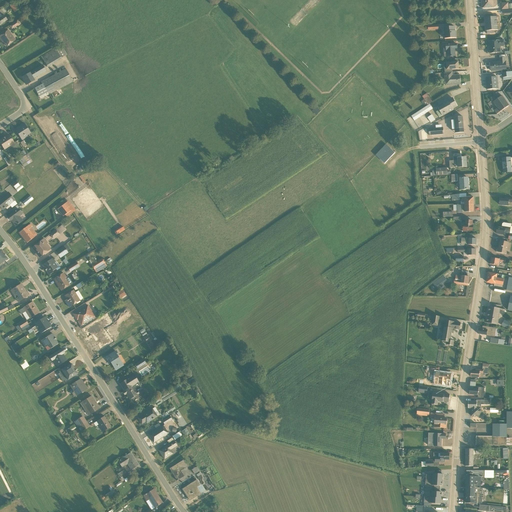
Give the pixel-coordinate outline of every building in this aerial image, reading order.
[(493,0),(482,0),(483,5),(481,5),(482,9),(494,8),(493,0)] [(16,2),(9,7),(15,14),(21,10),(16,2)] [(486,22),(486,25),(500,23),(499,17),(492,17),(492,15),(485,15),(485,18),(484,18),(485,22),(486,22)] [(11,29),(20,25),(18,21),(9,25),(11,29)] [(500,30),(500,23),(486,25),(486,27),(485,27),(485,31),(486,31),(487,34),(494,34),(494,31),(500,30)] [(455,27),(443,28),(444,39),(456,39),(455,27)] [(8,30),(0,36),(0,40),(1,41),(2,41),(6,47),(15,40),(8,30)] [(504,40),(488,42),(490,54),(501,53),(501,47),(504,46),(504,40)] [(444,53),(444,57),(455,57),(455,52),(454,52),(454,49),(457,49),(456,44),(445,45),(446,53),(444,53)] [(41,57),(47,68),(67,57),(61,46),(41,57)] [(490,63),(491,72),(506,70),(505,58),(499,58),(499,62),(490,63)] [(44,66),(31,73),(22,78),(27,86),(35,81),(33,78),(46,71),(44,66)] [(73,83),(66,69),(33,86),(40,100),(73,83)] [(511,79),(511,71),(511,72),(502,73),(503,81),(511,79)] [(445,86),(460,85),(459,76),(452,76),(452,72),(444,73),(445,86)] [(497,77),(486,78),(487,90),(498,89),(497,77)] [(427,94),(422,97),(424,100),(421,102),(422,104),(424,103),(425,105),(427,105),(432,102),(427,94)] [(494,111),(497,115),(509,106),(502,96),(493,102),(497,109),(494,111)] [(436,112),(439,118),(442,116),(442,117),(454,111),(453,108),(456,106),(452,99),(437,107),(439,110),(436,112)] [(411,117),(414,121),(432,109),(429,105),(411,117)] [(312,111),(317,115),(321,111),(316,107),(312,111)] [(454,130),(455,134),(464,133),(462,117),(453,118),(454,121),(452,122),(453,130),(454,130)] [(24,124),(15,130),(22,141),(28,137),(27,136),(31,134),(24,124)] [(14,144),(9,135),(0,140),(0,142),(4,150),(14,144)] [(385,166),(396,153),(386,145),(375,157),(385,166)] [(457,157),(453,158),(453,161),(449,161),(449,168),(467,167),(466,158),(457,159),(457,157)] [(28,165),(23,158),(19,160),(23,167),(28,165)] [(511,166),(511,158),(502,158),(503,173),(511,172),(511,166)] [(430,173),(430,177),(447,175),(450,174),(449,171),(447,171),(447,168),(435,169),(436,171),(432,171),(432,173),(430,173)] [(468,178),(459,179),(460,190),(468,190),(468,178)] [(23,188),(16,180),(11,184),(17,192),(23,188)] [(8,192),(0,199),(0,207),(2,210),(5,208),(6,210),(10,207),(12,209),(17,204),(14,201),(15,201),(8,192)] [(30,196),(22,202),(25,206),(33,200),(30,196)] [(500,199),(499,205),(511,206),(511,198),(505,198),(505,199),(500,199)] [(66,218),(75,211),(68,201),(57,210),(63,217),(64,215),(66,218)] [(473,205),(461,205),(457,205),(457,214),(465,214),(465,212),(473,212),(473,205)] [(22,214),(18,209),(7,218),(10,221),(11,220),(15,226),(23,221),(20,217),(22,214)] [(461,220),(461,224),(463,224),(462,232),(467,232),(467,231),(472,231),(473,227),(472,227),(472,225),(470,225),(470,221),(461,220)] [(29,225),(18,233),(26,243),(37,235),(31,228),(32,227),(30,224),(29,225)] [(509,236),(508,240),(511,240),(511,226),(511,227),(511,225),(503,224),(502,228),(497,228),(496,234),(509,236)] [(61,226),(50,235),(54,239),(65,230),(61,226)] [(114,231),(116,235),(124,230),(122,226),(114,231)] [(476,239),(462,238),(462,235),(456,236),(456,239),(461,239),(461,246),(468,247),(468,245),(476,246),(476,239)] [(47,243),(44,239),(32,248),(35,252),(37,253),(35,255),(38,259),(50,249),(46,244),(47,243)] [(508,242),(500,241),(498,248),(497,248),(496,253),(506,255),(508,242)] [(55,252),(60,258),(68,253),(67,252),(70,250),(66,244),(55,252)] [(5,257),(0,251),(0,264),(5,261),(6,262),(9,260),(6,256),(5,257)] [(42,265),(44,269),(45,269),(46,271),(46,272),(48,276),(53,273),(52,272),(56,269),(57,271),(60,268),(57,264),(53,259),(53,260),(52,258),(42,265)] [(91,265),(96,273),(106,266),(102,258),(91,265)] [(510,261),(491,258),(490,265),(499,266),(499,263),(510,264),(510,261)] [(67,268),(70,272),(79,267),(76,262),(67,268)] [(54,279),(61,291),(72,283),(68,276),(66,277),(64,273),(54,279)] [(504,279),(497,278),(498,275),(489,273),(487,283),(503,286),(504,279)] [(455,280),(454,280),(454,284),(468,286),(469,277),(456,275),(455,280)] [(444,277),(436,283),(439,288),(448,281),(444,277)] [(20,284),(10,291),(18,303),(28,296),(20,284)] [(122,289),(117,292),(121,298),(126,295),(122,289)] [(69,308),(80,301),(73,291),(65,296),(68,302),(66,303),(69,308)] [(32,302),(18,311),(21,315),(22,314),(25,318),(28,316),(29,319),(38,314),(39,313),(35,306),(32,302)] [(80,327),(95,317),(88,305),(73,315),(80,327)] [(500,309),(488,307),(486,323),(498,325),(500,309)] [(440,318),(431,316),(430,326),(438,328),(440,318)] [(33,331),(47,323),(44,318),(34,324),(35,326),(31,329),(33,331)] [(18,325),(21,329),(28,324),(25,320),(18,325)] [(510,324),(504,320),(501,326),(507,329),(510,324)] [(460,323),(445,321),(445,323),(443,323),(443,327),(441,327),(441,333),(442,333),(441,341),(447,342),(446,346),(453,347),(453,341),(451,341),(452,329),(459,330),(460,323)] [(47,323),(33,331),(35,334),(38,332),(40,334),(51,328),(47,323)] [(496,329),(482,327),(482,330),(479,329),(478,334),(494,337),(496,329)] [(144,337),(147,342),(155,338),(152,332),(144,337)] [(41,341),(47,351),(58,344),(52,334),(41,341)] [(64,353),(62,349),(49,357),(52,362),(53,361),(57,367),(66,361),(62,354),(64,353)] [(116,352),(106,358),(109,362),(110,361),(116,371),(123,366),(118,356),(119,356),(116,352)] [(25,360),(19,364),(23,370),(29,366),(25,360)] [(137,369),(146,364),(143,360),(134,365),(137,369)] [(78,374),(71,364),(59,372),(59,373),(58,374),(62,382),(64,381),(65,382),(78,374)] [(482,378),(483,374),(487,374),(489,365),(483,364),(482,370),(475,370),(475,372),(471,371),(470,377),(479,378),(482,378)] [(142,389),(133,375),(119,384),(130,400),(141,393),(139,391),(142,389)] [(202,395),(192,378),(155,402),(157,406),(193,384),(200,396),(202,395)] [(87,389),(80,379),(69,386),(73,392),(71,393),(74,397),(87,389)] [(473,389),(469,388),(469,395),(477,396),(477,399),(484,399),(484,388),(473,387),(473,389)] [(431,405),(437,406),(438,402),(443,403),(443,402),(449,402),(450,395),(441,394),(432,393),(431,405)] [(99,408),(92,397),(79,405),(87,416),(99,408)] [(468,402),(468,408),(471,409),(481,408),(481,405),(489,405),(489,399),(484,399),(484,401),(476,400),(476,402),(468,402)] [(142,425),(145,422),(146,424),(159,415),(155,408),(138,419),(142,425)] [(418,408),(417,415),(429,416),(430,409),(418,408)] [(481,408),(471,409),(471,417),(481,418),(481,408)] [(506,424),(492,424),(492,437),(475,437),(475,446),(511,445),(511,438),(507,438),(507,429),(511,428),(511,412),(506,412),(506,424)] [(431,413),(430,418),(435,419),(434,428),(446,429),(447,419),(444,419),(445,414),(431,413)] [(89,426),(83,416),(74,422),(80,431),(89,426)] [(111,427),(104,416),(96,422),(102,433),(111,427)] [(162,421),(164,425),(172,420),(169,416),(162,421)] [(74,424),(65,430),(67,433),(76,428),(74,424)] [(163,426),(148,435),(153,443),(168,433),(163,426)] [(189,434),(186,429),(181,432),(184,437),(189,434)] [(172,436),(174,440),(181,436),(179,432),(172,436)] [(431,441),(431,445),(423,445),(423,449),(432,450),(432,446),(441,446),(441,439),(446,439),(446,435),(428,434),(428,440),(431,441)] [(158,451),(164,460),(173,454),(171,450),(177,446),(172,438),(167,441),(168,444),(158,451)] [(474,449),(466,449),(465,467),(473,467),(474,449)] [(138,465),(131,453),(118,462),(122,468),(127,465),(130,470),(138,465)] [(435,453),(434,460),(426,460),(426,467),(439,466),(439,463),(444,463),(444,461),(449,461),(449,454),(435,453)] [(187,467),(183,460),(169,469),(177,480),(176,481),(177,481),(184,477),(181,471),(187,467)] [(128,476),(123,470),(119,473),(124,479),(128,476)] [(426,474),(426,479),(442,480),(442,479),(442,478),(443,475),(441,475),(441,471),(435,471),(435,474),(426,474)] [(466,471),(466,488),(480,489),(481,488),(481,477),(485,477),(485,471),(478,471),(473,471),(466,471)] [(440,486),(442,486),(442,485),(442,482),(442,480),(426,479),(425,485),(434,486),(434,489),(439,489),(440,486)] [(197,480),(182,489),(185,493),(189,501),(200,494),(196,488),(200,485),(197,480)] [(480,489),(466,488),(465,503),(482,504),(482,499),(484,499),(484,492),(482,492),(482,489),(480,489)] [(144,511),(151,511),(155,508),(163,503),(154,489),(142,496),(150,508),(144,511)] [(441,496),(442,493),(441,492),(439,492),(439,489),(434,489),(433,492),(425,491),(424,497),(441,498),(441,496)] [(116,494),(113,490),(104,496),(107,500),(116,494)] [(424,497),(424,506),(431,507),(431,504),(440,504),(441,502),(441,498),(424,497)]
